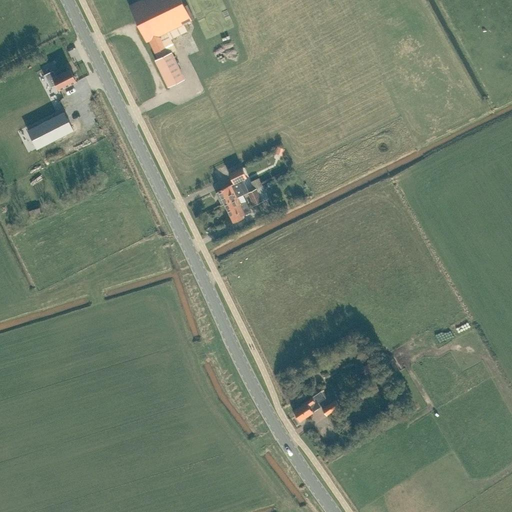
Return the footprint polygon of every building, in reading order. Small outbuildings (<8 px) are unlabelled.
[(181,0),(140,0),(129,6),(146,42),(149,41),(158,59),(155,60),(168,87),(184,79),(171,52),(176,50),(167,32),(191,20),(181,0)] [(45,75),(51,87),(51,86),(56,84),(59,90),(76,82),(70,69),(56,76),(53,71),(45,75)] [(64,112),(28,131),(37,149),(73,130),(64,112)] [(239,196),(239,197),(243,194),(237,183),(247,178),(242,167),(228,173),(233,184),(218,191),(224,204),(239,196)] [(251,182),(254,189),(262,185),(259,178),(251,182)] [(262,186),(254,189),(254,190),(248,193),(254,205),(269,198),(263,185),(262,186)] [(239,196),(224,204),(233,222),(243,217),(242,216),(251,212),(246,201),(242,203),(239,197),(239,196)] [(399,369),(393,358),(385,362),(392,373),(399,369)] [(364,367),(368,372),(373,369),(369,363),(364,367)] [(311,397),(293,410),(300,422),(313,413),(313,412),(321,406),(319,403),(326,398),(321,391),(312,397),(311,397)] [(335,399),(322,408),(327,415),(340,406),(335,399)]
